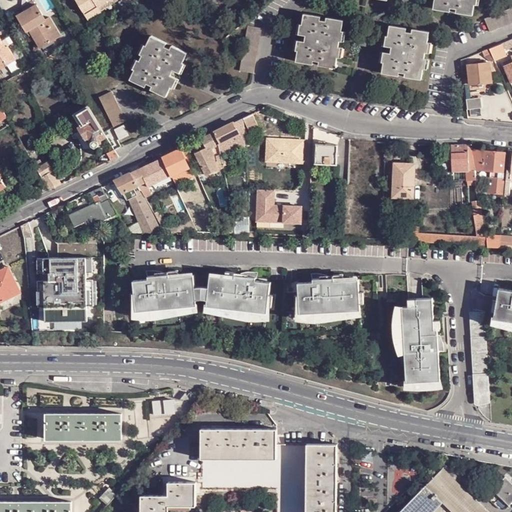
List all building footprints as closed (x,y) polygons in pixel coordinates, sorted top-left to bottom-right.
[(100,12),(119,0),(117,0),(113,2),(112,0),(75,0),(83,13),(88,21),(101,13),(100,12)] [(435,0),(434,9),(450,12),(451,8),(457,9),(457,13),(473,16),(475,5),(476,5),(477,0),(435,0)] [(40,48),(61,36),(49,17),(46,18),(37,4),(18,16),(27,31),(29,30),(40,48)] [(490,33),(511,23),(511,8),(485,19),(490,33)] [(319,66),(336,69),(337,58),(339,58),(341,48),(338,48),(339,41),(342,42),(344,32),(342,32),(344,21),(327,18),(327,22),(320,21),(321,17),(304,14),(303,25),(301,25),(299,35),(306,36),(305,42),(298,41),(296,51),(299,51),(297,62),(313,65),(313,61),(320,62),(319,66)] [(240,72),(254,74),(262,28),(248,26),(240,72)] [(405,77),(421,80),(423,69),(425,70),(427,60),(424,59),(425,53),(428,53),(429,43),(427,43),(429,32),(413,30),(412,33),(406,32),(407,29),(390,26),(388,37),(387,36),(385,46),(392,47),(391,54),(384,53),(382,62),(384,63),(383,73),(399,76),(399,73),(406,74),(405,77)] [(230,44),(236,38),(232,34),(226,39),(230,44)] [(151,90),(166,97),(171,87),(173,88),(177,79),(171,76),(173,70),(180,73),(183,64),(182,63),(188,54),(172,46),(171,50),(165,47),(167,44),(152,37),(147,46),(145,46),(141,55),(143,56),(140,62),(138,60),(134,69),(135,70),(131,80),(146,87),(147,84),(153,86),(151,90)] [(5,47),(2,41),(0,38),(0,69),(16,60),(8,46),(9,46),(9,45),(5,47)] [(511,40),(502,45),(505,51),(511,47),(511,40)] [(490,49),(495,62),(507,56),(505,51),(502,45),(490,49)] [(492,62),(495,62),(490,49),(482,52),(484,57),(492,62)] [(60,61),(55,52),(41,60),(38,62),(42,68),(45,65),(44,64),(54,58),(58,63),(60,61)] [(468,65),(470,80),(470,84),(470,85),(492,83),(489,64),(468,65)] [(7,81),(0,84),(0,91),(0,92),(9,86),(7,81)] [(114,128),(127,121),(112,91),(99,98),(114,128)] [(466,100),(467,109),(484,108),(482,98),(466,100)] [(105,137),(87,106),(74,113),(81,126),(80,127),(83,132),(86,138),(89,137),(91,142),(91,145),(94,147),(97,145),(98,143),(100,144),(100,140),(105,137)] [(270,115),(267,108),(262,111),(265,117),(270,115)] [(259,127),(253,115),(245,118),(246,122),(250,131),(259,127)] [(227,141),(238,136),(240,135),(235,123),(216,133),(221,144),(227,141)] [(119,141),(129,136),(124,125),(115,130),(119,141)] [(340,140),(340,131),(317,130),(317,140),(340,140)] [(86,138),(83,132),(75,136),(82,147),(91,142),(89,137),(86,138)] [(221,144),(216,133),(203,139),(207,148),(196,153),(207,175),(224,167),(222,156),(221,153),(219,145),(221,144)] [(232,152),(227,141),(221,144),(219,145),(221,153),(222,155),(232,152)] [(316,164),(338,165),(339,145),(327,144),(325,141),(319,142),(318,144),(316,144),(316,164)] [(294,164),(293,144),(263,145),(264,163),(274,163),(275,164),(294,164)] [(469,172),(468,146),(452,146),(453,172),(467,172),(469,172)] [(114,150),(113,150),(107,153),(106,153),(109,160),(110,160),(118,157),(114,150)] [(190,167),(181,150),(163,158),(172,175),(190,167)] [(506,180),(506,179),(506,177),(506,174),(503,174),(505,154),(484,152),(472,151),(474,164),(475,172),(490,173),(488,191),(489,193),(490,195),(504,197),(505,195),(506,180)] [(163,158),(131,174),(139,188),(147,183),(150,187),(172,175),(163,158)] [(50,190),(61,184),(48,162),(43,165),(37,168),(50,190)] [(394,198),(412,198),(413,166),(395,166),(394,198)] [(193,174),(190,167),(172,175),(174,182),(175,182),(178,181),(193,174)] [(476,174),(475,172),(469,172),(467,172),(468,179),(468,182),(477,183),(477,180),(476,174)] [(139,187),(131,174),(116,182),(123,194),(139,187)] [(128,202),(130,202),(144,195),(142,192),(139,187),(123,194),(128,202)] [(102,188),(95,191),(98,197),(93,199),(96,205),(69,217),(75,229),(84,225),(87,231),(108,222),(119,216),(111,202),(102,188)] [(257,222),(301,224),(302,208),(274,206),(275,192),(258,191),(257,222)] [(150,212),(153,211),(144,196),(144,195),(130,202),(144,232),(162,233),(150,212)] [(473,216),(482,215),(480,202),(478,202),(471,202),(472,203),(473,216)] [(487,246),(485,236),(482,215),(473,216),(476,237),(428,235),(428,243),(487,246)] [(186,231),(199,232),(193,220),(186,220),(186,228),(186,231)] [(222,229),(220,222),(214,224),(216,231),(222,229)] [(28,237),(33,235),(30,223),(25,226),(28,237)] [(237,234),(236,227),(236,226),(235,224),(222,225),(225,233),(237,234)] [(410,242),(428,243),(428,235),(418,234),(410,234),(410,242)] [(487,246),(487,248),(494,248),(492,236),(485,236),(487,246)] [(500,249),(511,250),(511,237),(500,236),(500,249)] [(83,305),(88,305),(87,280),(87,273),(87,257),(47,259),(47,274),(44,274),(45,280),(47,280),(48,306),(48,321),(84,320),(83,305)] [(87,257),(87,273),(95,272),(94,257),(87,257)] [(47,274),(47,259),(39,259),(40,274),(43,274),(43,281),(40,281),(40,307),(48,306),(47,280),(45,280),(44,274),(47,274)] [(0,273),(10,269),(7,265),(0,267),(0,273)] [(20,291),(10,269),(0,273),(0,303),(6,301),(4,298),(20,291)] [(149,279),(134,280),(137,311),(197,305),(194,274),(170,277),(169,273),(148,276),(149,279)] [(235,277),(211,275),(207,306),(267,312),(271,282),(256,280),(256,277),(235,275),(235,277)] [(313,281),(298,282),(300,313),(360,310),(359,279),(334,281),(334,277),(313,278),(313,281)] [(95,280),(87,280),(88,305),(96,305),(95,280)] [(511,290),(499,288),(494,318),(511,321),(511,290)] [(21,293),(20,291),(4,298),(6,301),(21,293)] [(433,297),(417,298),(417,306),(409,306),(402,307),(405,352),(407,382),(409,382),(409,388),(439,386),(438,380),(441,380),(439,350),(439,342),(438,329),(441,329),(440,320),(434,320),(433,297)] [(137,317),(197,311),(197,305),(137,311),(137,317)] [(267,318),(267,312),(207,306),(206,312),(267,318)] [(402,307),(396,307),(399,352),(405,352),(402,307)] [(360,310),(300,313),(300,319),(361,316),(360,310)] [(485,310),(470,311),(475,406),(490,403),(485,310)] [(511,321),(494,318),(493,324),(511,327),(511,321)] [(372,350),(362,351),(363,360),(372,360),(372,350)] [(175,412),(174,399),(153,401),(155,414),(175,412)] [(122,439),(122,413),(48,413),(48,439),(122,439)] [(336,511),(337,443),(284,442),(277,442),(277,435),(277,427),(201,427),(201,472),(201,478),(201,480),(168,481),(168,490),(168,494),(163,494),(141,495),(141,511),(168,511),(169,508),(174,508),(174,505),(196,504),(196,492),(201,492),(201,488),(269,488),(273,488),(276,488),(276,492),(276,496),(276,511),(336,511)] [(447,464),(443,467),(456,479),(459,476),(447,464)] [(426,485),(445,502),(456,511),(491,511),(456,479),(443,467),(426,485)] [(499,481),(493,476),(488,482),(493,487),(499,481)] [(511,504),(511,480),(506,476),(494,489),(511,505),(511,504)] [(434,511),(445,502),(426,485),(399,511),(434,511)] [(108,504),(118,494),(111,487),(101,497),(108,504)] [(0,511),(72,511),(73,501),(0,500),(0,511)]
